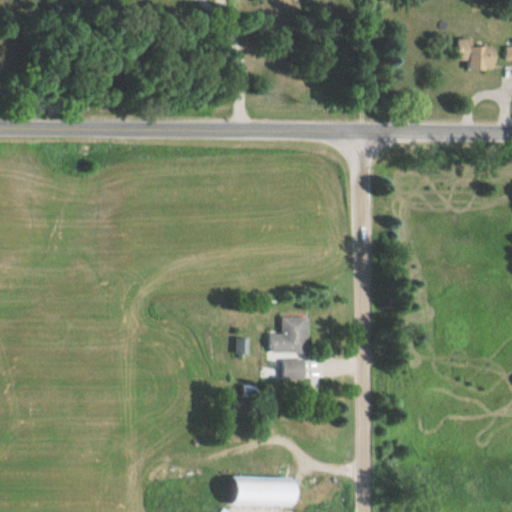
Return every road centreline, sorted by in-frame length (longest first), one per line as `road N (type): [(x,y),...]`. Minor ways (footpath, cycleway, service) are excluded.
road 1 (tertiary): [(511,127),(0,126)]
road 2 (residential): [(361,511),(362,126)]
